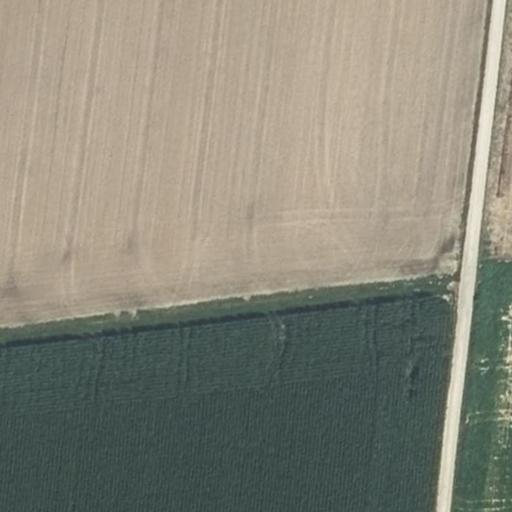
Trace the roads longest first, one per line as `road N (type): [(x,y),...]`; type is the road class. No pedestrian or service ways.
road 1 (track): [(439,511),(459,293),(0,347)]
road 2 (track): [(494,0),(459,293)]
